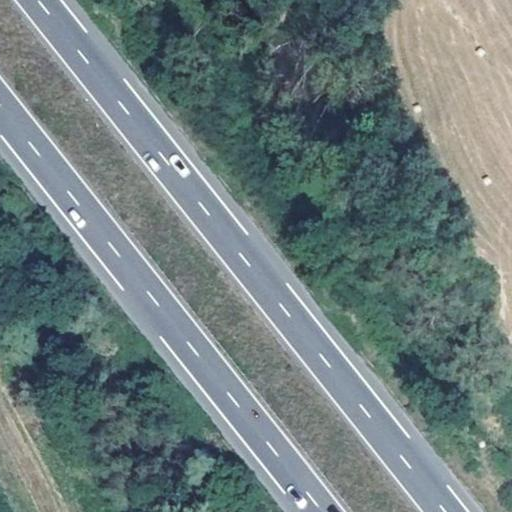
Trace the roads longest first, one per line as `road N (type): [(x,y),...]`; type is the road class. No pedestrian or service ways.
road 1 (motorway): [(445,511),(38,0)]
road 2 (motorway): [(0,112),(312,511)]
